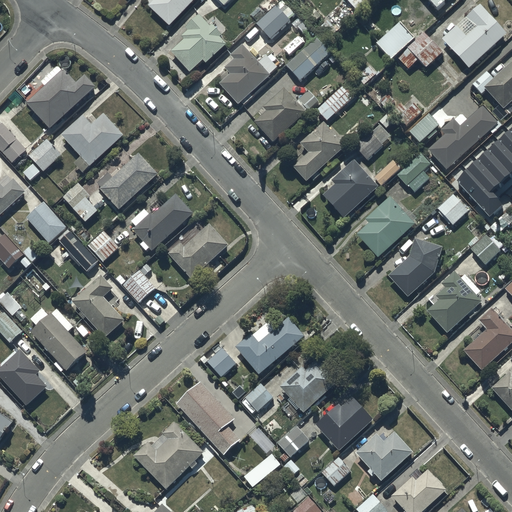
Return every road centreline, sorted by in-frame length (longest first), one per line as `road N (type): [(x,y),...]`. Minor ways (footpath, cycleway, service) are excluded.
road 1 (residential): [(18,511),(290,238)]
road 2 (residential): [(290,238),(174,112),(54,5)]
road 3 (residential): [(511,478),(290,238)]
